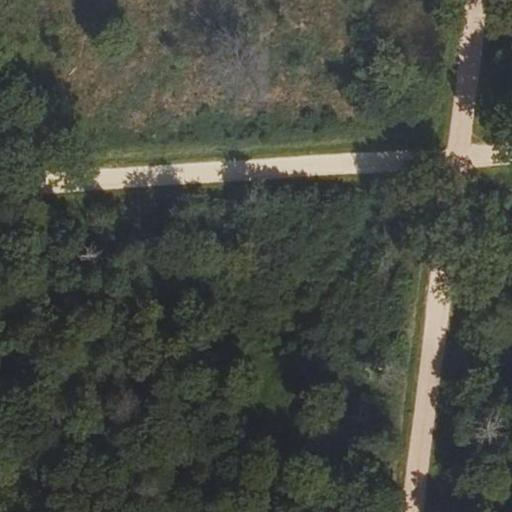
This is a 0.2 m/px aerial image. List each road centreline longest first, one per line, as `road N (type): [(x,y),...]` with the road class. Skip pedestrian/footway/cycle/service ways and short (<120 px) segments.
road 1 (track): [(470,0),(408,511)]
road 2 (track): [(511,154),(0,197)]
